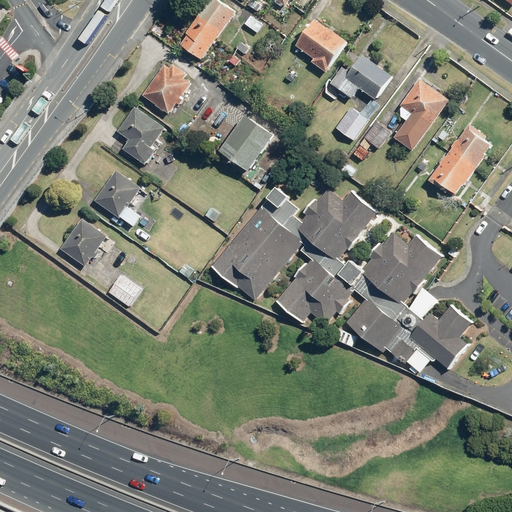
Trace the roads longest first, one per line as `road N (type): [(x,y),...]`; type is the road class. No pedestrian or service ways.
road 1 (motorway): [(70,450),(317,511)]
road 2 (motorway): [(70,450),(216,511)]
road 3 (secondary): [(47,113),(84,35),(122,8)]
road 4 (secondary): [(122,8),(109,48),(47,113)]
road 5 (motorway): [(115,511),(0,465)]
